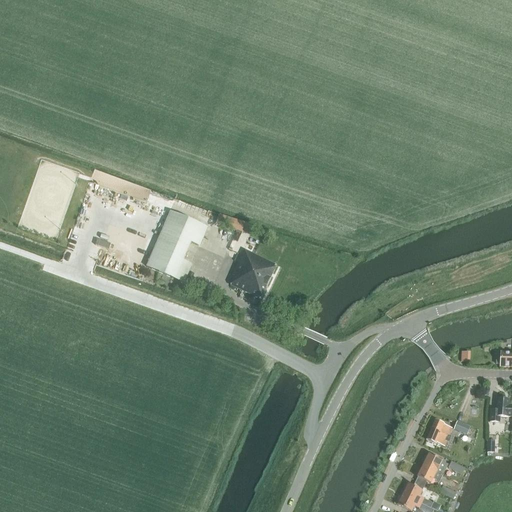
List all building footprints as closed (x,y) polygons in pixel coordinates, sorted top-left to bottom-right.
[(147,268),(182,283),(183,283),(175,280),(191,243),(198,246),(206,228),(171,212),(147,268)] [(231,286),(261,300),(276,268),(274,267),(275,266),(244,252),(233,276),(234,277),(231,286)] [(213,286),(215,280),(203,277),(201,283),(213,286)] [(497,355),(496,365),(501,365),(500,368),(511,368),(511,342),(501,345),(501,355),(497,355)] [(491,411),(490,423),(500,423),(500,417),(508,418),(511,418),(511,416),(511,406),(509,406),(509,400),(497,399),(497,411),(491,411)] [(445,426),(435,421),(427,441),(436,445),(437,444),(445,447),(447,443),(449,443),(451,437),(450,437),(452,430),(445,426)] [(454,431),(467,436),(470,428),(457,423),(454,431)] [(448,466),(443,463),(443,462),(429,455),(423,467),(443,477),(448,466)] [(448,469),(462,476),(465,469),(451,462),(448,469)] [(418,478),(431,485),(434,480),(440,483),(443,477),(423,467),(418,478)] [(424,500),(420,497),(423,492),(409,485),(403,495),(422,505),(431,510),(434,504),(425,499),(424,500)] [(440,494),(454,501),(457,494),(443,487),(440,494)] [(398,506),(409,511),(412,511),(415,508),(419,510),(422,505),(403,495),(398,506)]
